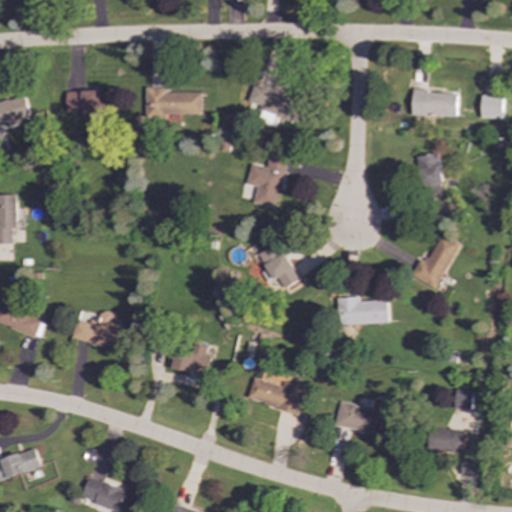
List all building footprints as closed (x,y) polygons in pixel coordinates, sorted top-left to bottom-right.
[(259,112),(293,121),(299,99),(252,86),(248,102),(261,106),(259,112)] [(146,114),(201,116),(202,93),(167,92),(167,88),(147,87),(146,114)] [(66,92),(67,114),(115,113),(114,91),(66,92)] [(412,115),(456,116),(456,93),(412,91),(412,115)] [(0,101),(0,124),(30,117),(25,96),(0,101)] [(253,203),(275,208),(287,157),(270,153),(266,168),(251,164),(246,184),(257,187),(253,203)] [(443,197),(438,153),(417,156),(422,199),(443,197)] [(16,195),(0,195),(0,244),(13,244),(13,229),(16,229),(16,195)] [(411,275),(435,289),(459,245),(441,235),(427,261),(421,258),(411,275)] [(259,252),(273,281),(279,279),(283,288),(298,281),(280,243),(259,252)] [(387,300),(360,301),(359,296),(337,297),(338,325),(388,323),(387,300)] [(0,323),(34,337),(42,318),(0,301),(0,323)] [(71,339),(122,350),(127,327),(112,324),(114,314),(100,311),(97,324),(76,319),(71,339)] [(171,368),(206,377),(211,357),(204,355),(206,349),(179,341),(171,368)] [(283,382),(283,385),(253,378),(247,401),(300,413),(306,387),(283,382)] [(473,391),(456,389),(454,408),(470,410),(473,391)] [(334,426),(379,434),(383,412),(339,404),(334,426)] [(466,432),(430,427),(427,449),(463,454),(466,432)] [(0,481),(41,468),(35,449),(0,459),(0,481)] [(476,477),(477,460),(461,459),(460,476),(476,477)] [(118,511),(117,511),(134,511),(140,495),(88,479),(82,499),(118,511)]
